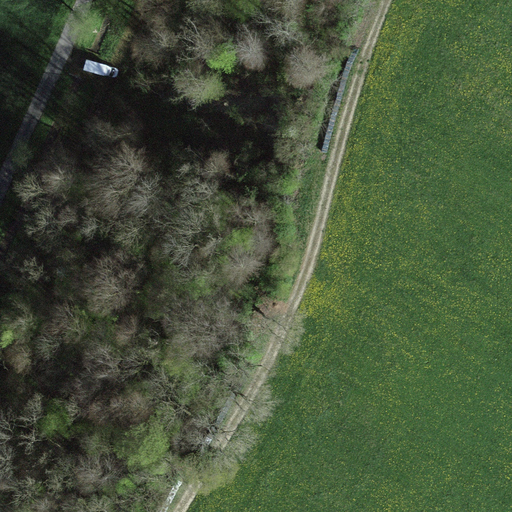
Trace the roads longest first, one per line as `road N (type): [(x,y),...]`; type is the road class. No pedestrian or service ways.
road 1 (track): [(378,0),(275,326),(170,511)]
road 2 (track): [(0,303),(114,71),(59,50)]
road 3 (track): [(0,167),(84,0)]
